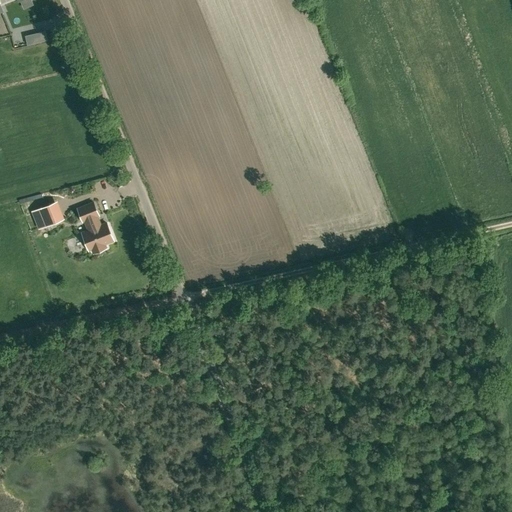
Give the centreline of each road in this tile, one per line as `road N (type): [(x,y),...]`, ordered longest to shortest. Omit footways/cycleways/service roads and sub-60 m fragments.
road 1 (unclassified): [(268,511),(68,0)]
road 2 (track): [(511,224),(182,297)]
road 3 (track): [(182,297),(0,336)]
